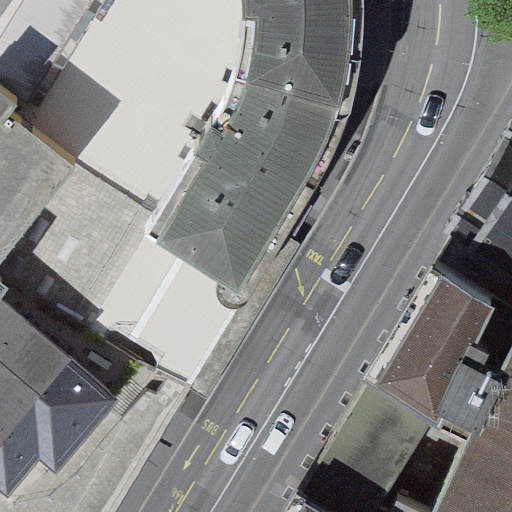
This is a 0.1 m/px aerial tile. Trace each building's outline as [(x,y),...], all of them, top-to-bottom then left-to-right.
[(38,0),(0,66),(0,77),(23,97),(16,107),(30,119),(103,0),(38,0)] [(257,76),(247,94),(339,118),(345,103),(357,52),(359,12),(358,0),(252,0),(253,9),(266,9),(264,40),(257,76)] [(171,225),(78,162),(30,119),(16,107),(23,97),(0,77),(0,285),(140,368),(194,397),(246,285),(164,236),(171,225)] [(329,147),(339,118),(247,94),(228,127),(218,121),(202,147),(213,155),(171,225),(164,236),(246,285),(310,182),(329,147)] [(511,144),(441,258),(511,302),(511,144)] [(316,462),(404,511),(425,511),(511,336),(511,302),(441,258),(316,462)] [(0,304),(0,463),(12,474),(44,437),(60,451),(109,407),(0,304)] [(511,511),(511,336),(425,511),(511,511)] [(0,463),(0,511),(117,511),(156,451),(194,397),(140,368),(109,407),(60,451),(44,437),(12,474),(0,463)] [(404,511),(316,462),(286,511),(404,511)]
